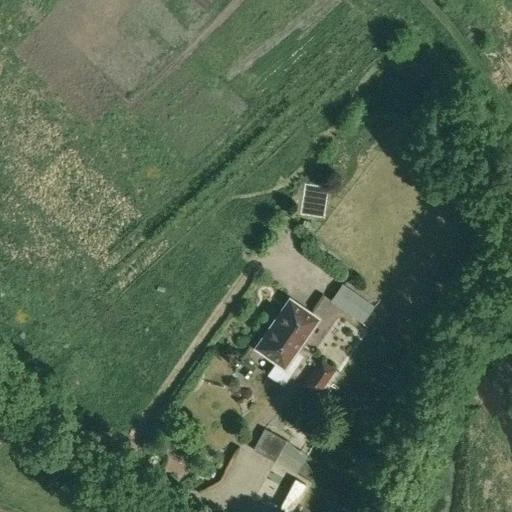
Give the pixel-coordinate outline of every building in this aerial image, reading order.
[(351,288),(340,305),(360,318),(371,301),(351,288)] [(271,322),(299,340),(315,315),(287,297),(271,322)] [(299,340),(271,322),(254,346),(276,360),(268,372),(282,381),(300,354),(293,349),(299,340)] [(315,358),(302,383),(318,391),(331,366),(315,358)] [(266,431),(255,451),(274,462),(281,449),(285,441),(272,434),(271,434),(266,431)] [(294,504),(300,484),(289,480),(283,501),(294,504)]
